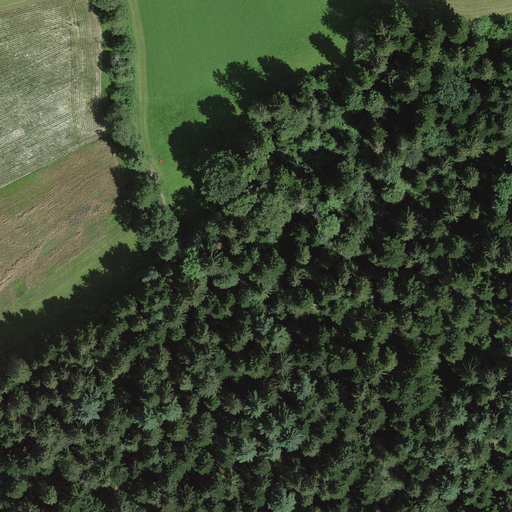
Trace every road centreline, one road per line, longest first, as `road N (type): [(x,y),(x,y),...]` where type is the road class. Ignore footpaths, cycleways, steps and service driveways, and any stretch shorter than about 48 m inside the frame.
road 1 (track): [(193,257),(345,318),(511,353)]
road 2 (track): [(216,511),(0,463)]
road 3 (track): [(511,420),(427,511)]
